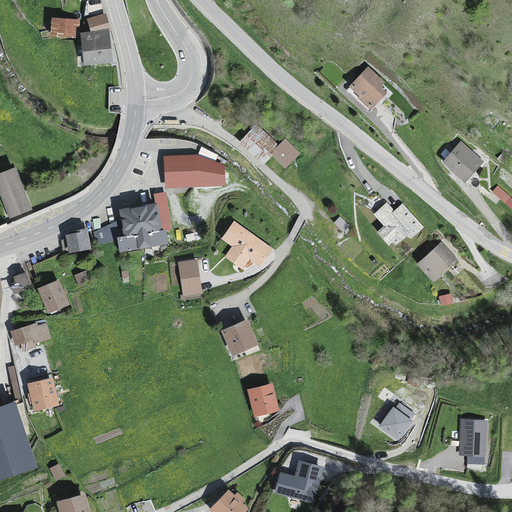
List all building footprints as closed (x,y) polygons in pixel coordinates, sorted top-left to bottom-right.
[(103,15),(86,21),(87,34),(107,32),(103,15)] [(77,22),(49,20),(47,37),(75,40),(77,22)] [(87,34),(77,35),(80,68),(110,65),(107,32),(87,34)] [(350,88),(348,91),(370,111),(386,94),(380,88),(385,83),(368,67),(349,87),(350,88)] [(257,125),(240,142),(265,165),(273,157),(286,169),(301,153),(286,138),(279,146),(257,125)] [(461,142),(442,163),(464,183),(483,162),(461,142)] [(196,157),(160,160),(163,191),(223,187),(222,168),(196,157)] [(11,169),(0,173),(0,201),(8,221),(30,213),(11,169)] [(511,197),(498,186),(492,192),(511,209),(511,197)] [(152,203),(115,211),(120,238),(116,238),(119,253),(165,244),(163,232),(172,230),(165,194),(151,196),(152,203)] [(384,202),(369,213),(382,228),(376,233),(386,245),(392,240),(399,248),(423,228),(401,202),(391,210),(384,202)] [(272,248),(234,222),(222,239),(233,246),(225,258),(243,271),(249,261),(258,268),(272,248)] [(111,223),(96,226),(100,242),(115,238),(111,223)] [(84,231),(61,237),(66,257),(89,251),(84,231)] [(441,242),(416,264),(434,285),(459,263),(441,242)] [(56,257),(32,261),(36,282),(59,279),(56,257)] [(197,260),(178,263),(183,295),(202,292),(197,260)] [(26,273),(11,279),(18,295),(33,290),(26,273)] [(59,281),(39,290),(49,315),(70,306),(59,281)] [(450,294),(435,296),(437,308),(452,305),(450,294)] [(46,321),(8,332),(14,352),(52,341),(46,321)] [(244,321),(218,333),(229,356),(255,344),(244,321)] [(50,377),(23,384),(31,413),(57,407),(50,377)] [(270,383),(246,390),(253,417),(278,411),(270,383)] [(410,420),(414,413),(400,404),(396,410),(385,402),(372,420),(379,424),(377,427),(398,442),(412,421),(410,420)] [(13,405),(0,409),(0,477),(34,466),(13,405)] [(487,420),(461,419),(460,455),(485,456),(487,420)] [(321,468),(294,462),(290,477),(277,474),(273,493),(314,501),(321,468)] [(227,491),(208,511),(209,511),(246,511),(248,510),(227,491)] [(87,511),(84,495),(52,503),(53,511),(87,511)]
